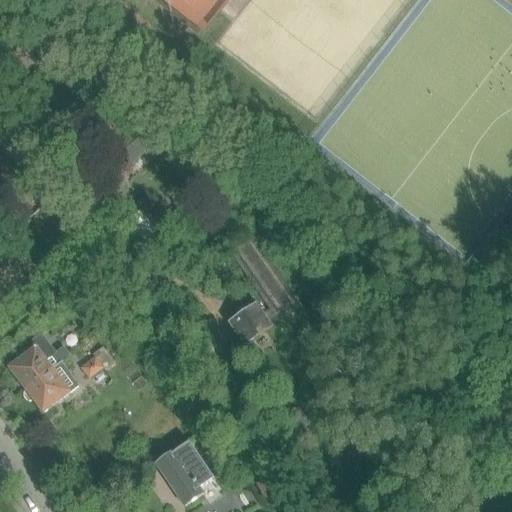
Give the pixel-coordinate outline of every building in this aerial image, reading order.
[(108,102),(87,101),(86,142),(107,143),(108,102)] [(150,123),(119,149),(132,164),(147,151),(154,159),(169,146),(150,123)] [(207,168),(219,185),(244,167),(232,150),(207,168)] [(144,210),(122,227),(137,246),(159,229),(144,210)] [(266,307),(257,313),(252,306),(232,320),(244,337),(296,300),(250,236),(227,252),(266,307)] [(9,370),(24,389),(51,368),(46,361),(56,353),(43,337),(40,337),(33,342),(32,345),(35,349),(34,349),(35,350),(9,370)] [(95,359),(81,369),(89,380),(103,370),(105,372),(115,365),(103,348),(93,356),(95,359)] [(52,369),(51,368),(24,389),(43,414),(71,394),(61,381),(70,374),(61,362),(52,369)] [(246,422),(268,406),(241,368),(219,383),(246,422)] [(176,453),(156,466),(185,507),(204,495),(199,488),(211,480),(211,478),(200,462),(198,462),(191,467),(188,462),(184,465),(176,453)]
